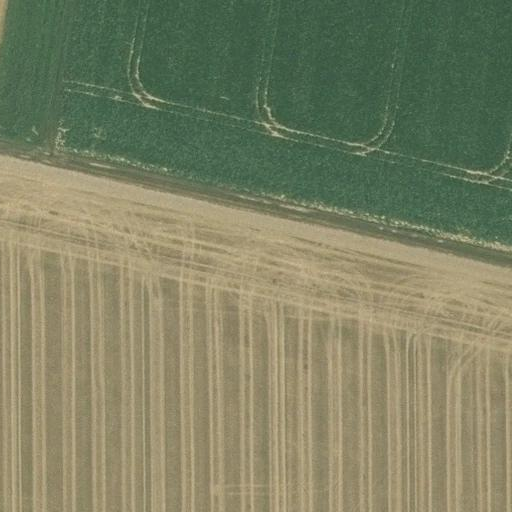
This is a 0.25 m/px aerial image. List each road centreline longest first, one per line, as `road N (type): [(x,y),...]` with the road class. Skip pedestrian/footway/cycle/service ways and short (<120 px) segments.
road 1 (track): [(511,262),(69,172)]
road 2 (track): [(0,156),(69,172),(97,0)]
